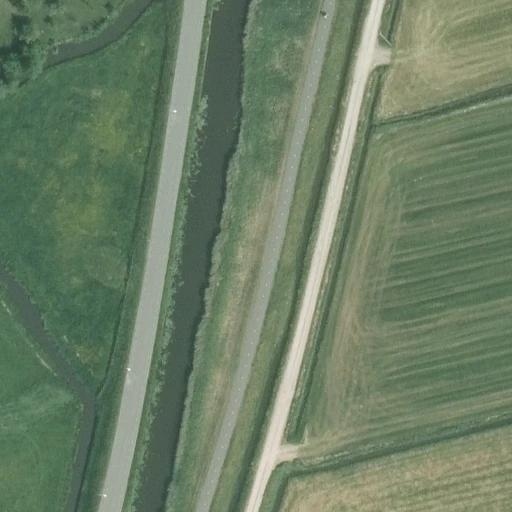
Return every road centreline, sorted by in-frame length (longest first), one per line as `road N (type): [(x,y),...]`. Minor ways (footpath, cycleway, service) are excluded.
road 1 (track): [(382,0),(251,511)]
road 2 (secondary): [(110,511),(165,225),(195,0)]
